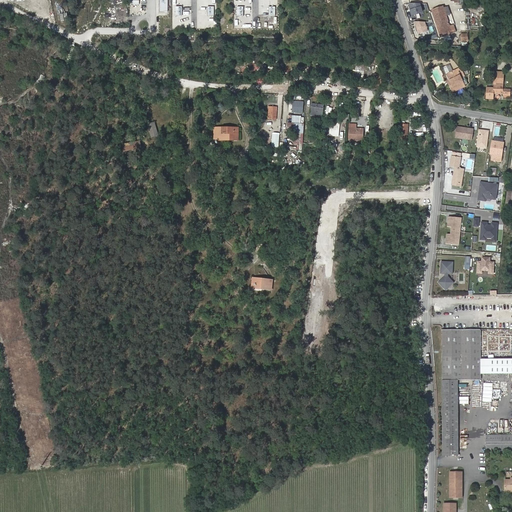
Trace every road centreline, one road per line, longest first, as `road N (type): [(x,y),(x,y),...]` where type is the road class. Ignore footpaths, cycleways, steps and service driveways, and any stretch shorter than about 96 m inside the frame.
road 1 (track): [(429,104),(292,84),(184,85),(0,1)]
road 2 (residential): [(431,511),(425,298),(437,158),(429,104)]
road 3 (unknown): [(436,198),(346,196),(332,203),(315,332)]
